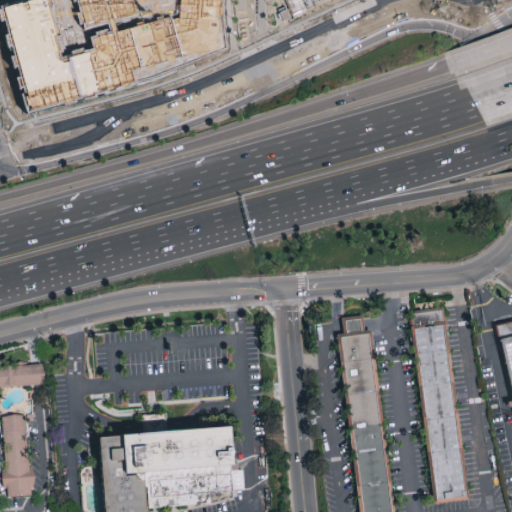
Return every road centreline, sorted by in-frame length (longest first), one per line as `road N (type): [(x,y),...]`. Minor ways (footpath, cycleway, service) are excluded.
road 1 (motorway): [(81,260),(472,187)]
road 2 (motorway): [(81,260),(464,157)]
road 3 (motorway): [(319,110),(0,200)]
road 4 (secondary): [(98,149),(207,116),(345,50)]
road 5 (secondary): [(237,292),(130,304),(0,337)]
road 6 (residential): [(302,511),(285,289)]
road 7 (motorway): [(211,187),(0,246)]
road 8 (motorway): [(398,134),(211,187)]
road 9 (secondary): [(511,244),(491,266),(455,278),(364,284)]
road 10 (secondary): [(345,50),(422,20),(445,21),(476,38)]
